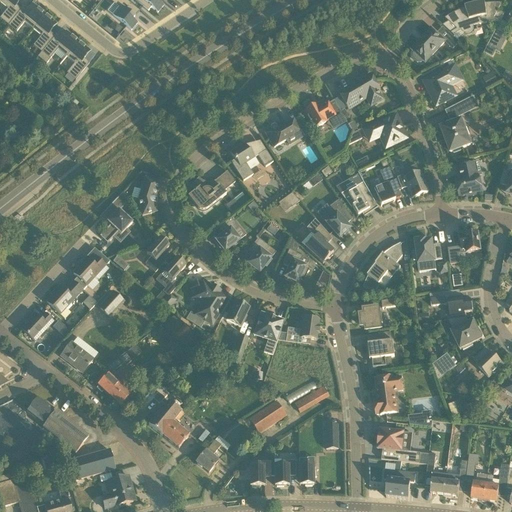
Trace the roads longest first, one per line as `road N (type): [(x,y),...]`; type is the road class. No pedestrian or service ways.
road 1 (residential): [(337,307),(278,300),(224,276),(172,223),(170,194),(178,173),(226,130),(342,62),(373,57),(387,66)]
road 2 (secondary): [(0,209),(186,69),(299,0)]
road 3 (residential): [(337,307),(353,399),(356,507)]
road 4 (residential): [(165,511),(149,462),(45,371)]
road 5 (residential): [(50,0),(124,53),(207,0)]
road 6 (residential): [(387,66),(436,166),(441,215)]
road 7 (residential): [(441,215),(415,217),(370,239),(345,271),(337,307)]
road 8 (residential): [(204,511),(356,507)]
road 9 (residential): [(511,340),(491,297),(505,217)]
road 10 (residential): [(0,334),(82,244)]
